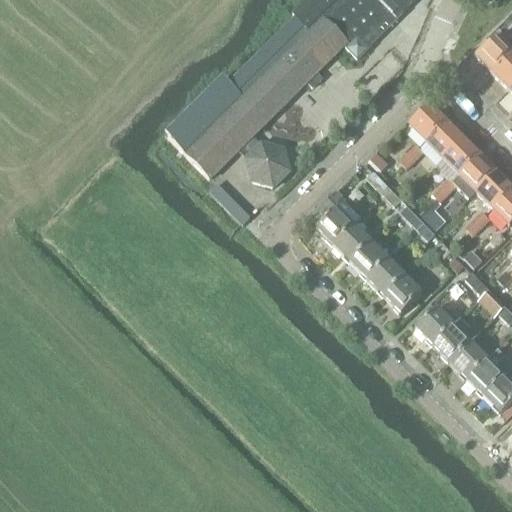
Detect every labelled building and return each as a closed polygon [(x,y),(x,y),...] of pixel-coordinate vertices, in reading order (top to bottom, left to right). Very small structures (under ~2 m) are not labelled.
[(356,63),(371,47),(367,43),(391,18),(395,22),(417,0),(416,0),(309,0),(291,18),(293,21),(228,86),(222,81),(165,137),(208,182),(239,151),(248,160),(244,163),(250,185),(272,191),(288,175),(282,153),(260,147),(257,151),(249,142),(306,85),(311,91),(320,82),(315,76),(342,49),(356,63)] [(474,59),(491,76),(510,56),(494,40),(474,59)] [(491,76),(507,93),(511,88),(511,58),(510,56),(491,76)] [(408,128),(424,145),(444,125),(428,109),(408,128)] [(424,145),(441,162),(461,142),(444,125),(424,145)] [(441,162),(458,179),(478,159),(461,142),(441,162)] [(414,148),(406,156),(414,165),(423,156),(414,148)] [(414,165),(406,156),(398,164),(406,173),(414,165)] [(458,179),(474,196),(494,176),(478,159),(458,179)] [(365,183),(376,194),(383,187),(372,176),(365,183)] [(474,196),(491,213),(511,193),(494,176),(474,196)] [(447,182),(439,190),(447,199),(456,190),(447,182)] [(209,194),(242,228),(249,221),(216,187),(209,194)] [(447,199),(439,190),(431,199),(439,207),(447,199)] [(382,200),(393,211),(400,205),(389,193),(382,200)] [(511,193),(491,213),(508,230),(511,225),(511,193)] [(314,233),(331,250),(352,229),(360,221),(335,196),(317,213),(326,221),(314,233)] [(434,203),(429,207),(434,213),(439,208),(437,206),(434,203)] [(399,217),(410,228),(416,222),(405,210),(399,217)] [(480,215),(472,223),(480,231),(488,223),(480,215)] [(480,231),(472,223),(463,231),(472,240),(480,231)] [(415,234),(426,246),(433,239),(422,228),(415,234)] [(331,250),(348,267),(369,246),(352,229),(331,250)] [(432,251),(443,263),(450,256),(439,245),(432,251)] [(348,267),(365,284),(386,264),(385,262),(393,255),(385,247),(377,255),(369,246),(348,267)] [(470,252),(462,260),(473,272),(482,263),(470,252)] [(456,262),(449,269),(456,276),(463,270),(456,262)] [(365,284),(383,301),(403,281),(386,264),(365,284)] [(505,275),(497,283),(503,290),(511,281),(505,275)] [(464,284),(474,295),(481,288),(470,277),(464,284)] [(403,281),(383,301),(400,318),(420,298),(403,281)] [(480,301),(491,312),(498,305),(487,294),(480,301)] [(497,318),(508,329),(511,325),(511,319),(504,311),(497,318)] [(414,333),(431,350),(451,329),(450,328),(456,323),(451,317),(445,323),(434,312),(414,333)] [(448,367),(469,347),(476,339),(459,322),(452,329),(451,329),(431,350),(448,367)] [(448,367),(465,384),(485,364),(469,347),(448,367)] [(465,384),(482,401),(503,381),(485,364),(465,384)] [(511,390),(503,381),(482,401),(499,419),(511,405),(511,390)]
